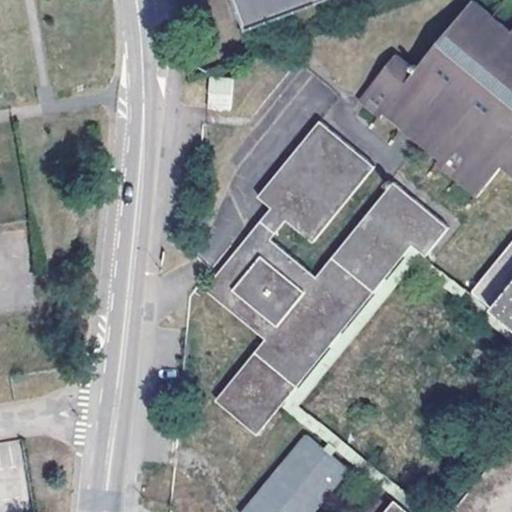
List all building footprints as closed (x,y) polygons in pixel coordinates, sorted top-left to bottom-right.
[(234,0),(243,24),(311,0),(234,0)] [(511,186),(511,28),(506,35),(467,3),(413,64),(406,59),(397,69),(382,56),(342,104),(363,121),(368,114),(388,130),(393,124),(412,140),(407,147),(432,168),(427,174),(467,207),(496,173),(511,186)] [(208,77),(206,108),(229,109),(230,78),(208,77)] [(213,402),(258,437),(409,246),(425,258),(449,227),(391,181),(316,276),(270,240),(285,222),(313,244),(375,166),(317,121),(256,198),(269,208),(204,291),(264,337),(213,402)] [(511,239),(468,296),(511,330),(511,239)] [(313,511),(350,470),(306,433),(237,511),(313,511)] [(405,511),(392,501),(382,511),(405,511)]
